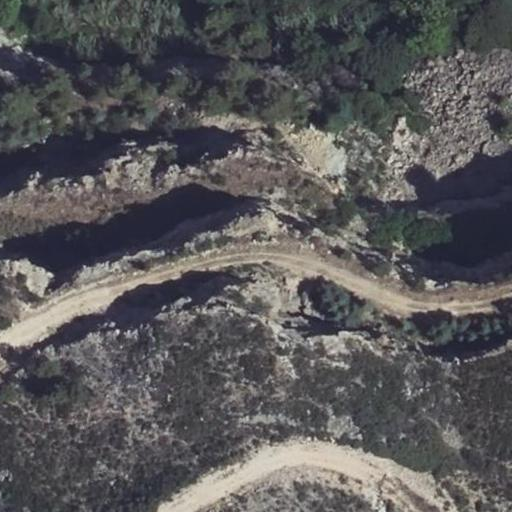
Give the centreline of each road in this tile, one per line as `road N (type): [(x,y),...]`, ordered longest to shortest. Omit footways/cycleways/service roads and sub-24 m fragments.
road 1 (track): [(0,344),(113,290),(257,255),(414,297),(457,300),(511,288)]
road 2 (track): [(419,511),(337,456),(278,460),(180,511)]
